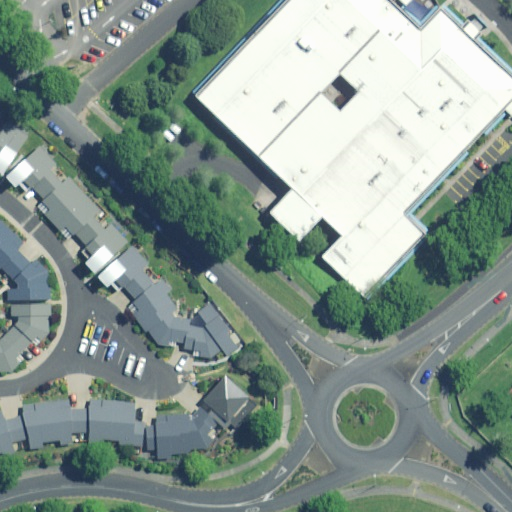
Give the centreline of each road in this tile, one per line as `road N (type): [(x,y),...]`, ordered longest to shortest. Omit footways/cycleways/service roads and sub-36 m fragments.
road 1 (unclassified): [(268,319),(0,57)]
road 2 (residential): [(0,501),(116,486),(207,506),(241,505)]
road 3 (residential): [(56,367),(83,366),(148,390),(162,377),(162,367),(103,307),(79,300)]
road 4 (residential): [(79,300),(58,253),(0,196)]
road 5 (residential): [(359,460),(331,481),(241,505)]
road 6 (tertiary): [(409,417),(473,468),(497,501)]
road 7 (tertiary): [(497,501),(385,455)]
